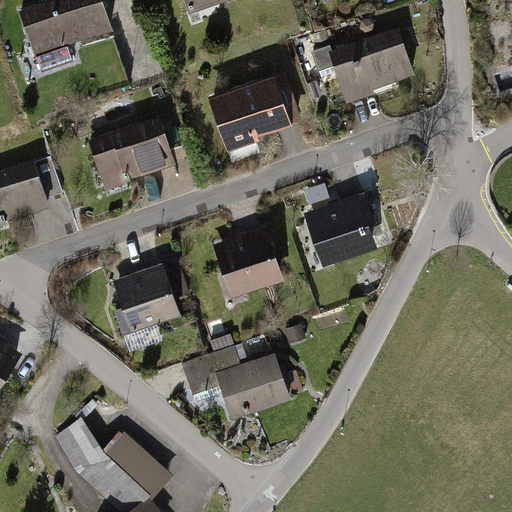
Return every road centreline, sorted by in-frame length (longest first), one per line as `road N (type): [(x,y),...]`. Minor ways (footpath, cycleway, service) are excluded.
road 1 (residential): [(459,124),(422,127),(34,262),(8,294)]
road 2 (residential): [(441,205),(325,421),(265,498)]
road 3 (residential): [(265,498),(8,294)]
road 4 (residential): [(450,0),(459,124)]
